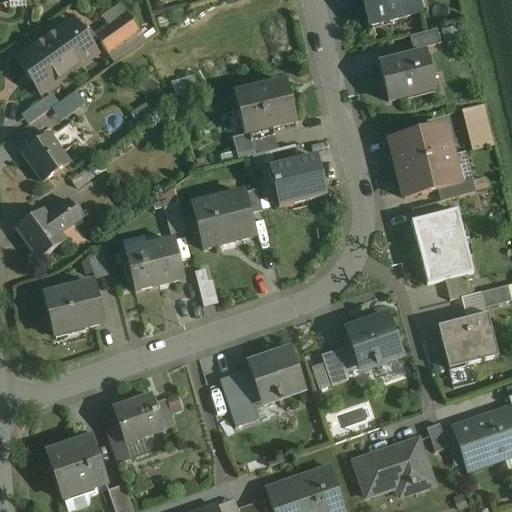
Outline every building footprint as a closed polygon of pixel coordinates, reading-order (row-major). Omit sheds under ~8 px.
[(415,0),(360,0),(368,29),(419,16),(415,0)] [(125,17),(96,37),(109,55),(137,35),(125,17)] [(72,23),(16,62),(39,95),(95,55),(72,23)] [(436,32),(409,39),(413,53),(439,46),(436,32)] [(424,58),(390,67),(390,65),(378,68),(387,104),(406,100),(405,98),(432,91),(433,93),(434,93),(425,56),(423,56),(424,58)] [(284,84),(233,97),(244,138),(247,137),(271,131),(294,125),(284,84)] [(45,100),(18,119),(26,129),(52,110),(45,100)] [(495,148),(485,107),(462,112),(465,124),(467,123),(475,152),(495,148)] [(444,129),(389,143),(404,201),(437,192),(458,187),(458,185),(453,186),(446,160),(451,159),(451,158),(444,129)] [(271,131),(247,137),(253,158),(268,155),(277,152),(271,131)] [(48,137),(22,155),(42,185),(68,166),(48,137)] [(277,152),(268,155),(272,170),(298,164),(294,148),(277,152)] [(465,154),(451,158),(451,159),(446,160),(453,186),(458,185),(471,182),(472,182),(465,154)] [(298,164),(272,170),(276,184),(272,185),(278,210),(325,198),(315,159),(298,164)] [(458,187),(437,192),(440,204),(474,195),(471,182),(458,185),(458,187)] [(173,191),(152,206),(154,213),(163,211),(177,207),(173,191)] [(256,192),(242,196),(247,218),(261,214),(256,192)] [(221,207),(195,214),(193,208),(192,208),(203,253),(253,240),(247,218),(242,196),(219,201),(221,207)] [(67,202),(47,216),(60,236),(72,228),(82,242),(91,236),(67,202)] [(434,206),(411,212),(414,224),(437,218),(434,206)] [(177,207),(163,211),(169,238),(184,235),(177,207)] [(43,212),(14,232),(37,263),(65,243),(60,236),(47,216),(43,212)] [(414,224),(410,225),(426,288),(444,283),(467,277),(472,276),(465,245),(468,245),(467,243),(464,244),(456,213),(437,218),(414,224)] [(173,244),(124,256),(133,295),(182,283),(173,244)] [(103,254),(87,256),(91,278),(106,276),(103,254)] [(204,307),(216,304),(207,270),(195,273),(204,307)] [(467,277),(444,283),(449,303),(472,297),(467,277)] [(93,286),(42,298),(52,339),(54,338),(53,337),(83,329),(84,331),(103,326),(93,286)] [(507,289),(479,296),(483,311),(510,304),(507,289)] [(486,317),(437,330),(448,373),(497,360),(486,317)] [(385,318),(343,333),(348,348),(355,370),(370,364),(373,372),(377,371),(376,367),(399,359),(385,318)] [(348,348),(318,358),(329,388),(344,383),(342,375),(355,370),(348,348)] [(284,352),(243,366),(245,373),(257,404),(271,399),(273,404),(278,403),(277,401),(299,393),(284,352)] [(245,373),(216,383),(226,414),(257,404),(245,373)] [(150,400),(112,413),(118,428),(124,447),(125,447),(144,441),(162,434),(161,432),(153,409),(150,400)] [(165,405),(153,409),(161,432),(173,427),(165,405)] [(511,424),(508,412),(470,425),(472,433),(484,467),(506,459),(504,452),(511,449),(511,424)] [(447,451),(439,427),(426,431),(434,455),(447,451)] [(118,428),(105,433),(117,468),(130,463),(125,447),(124,447),(118,428)] [(472,433),(457,438),(455,431),(453,431),(467,473),(484,467),(472,433)] [(144,441),(125,447),(130,463),(149,456),(144,441)] [(106,485),(91,442),(45,457),(60,501),(106,485)] [(416,444),(353,465),(365,500),(409,485),(412,494),(431,488),(416,444)] [(342,511),(328,470),(264,492),(270,511),(342,511)] [(131,511),(123,488),(107,493),(113,511),(131,511)] [(236,511),(234,503),(215,510),(215,511),(236,511)]
